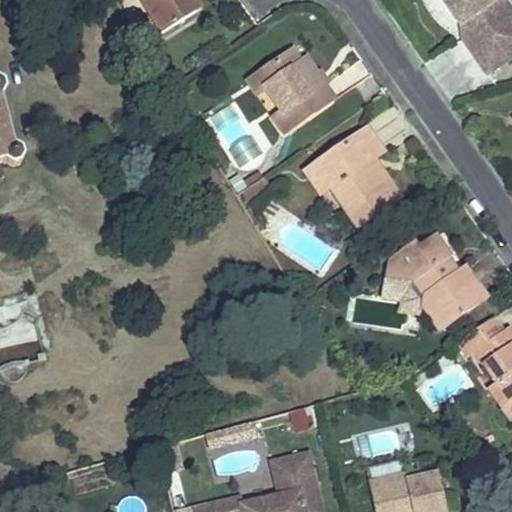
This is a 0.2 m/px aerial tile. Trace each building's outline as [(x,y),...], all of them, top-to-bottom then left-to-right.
[(142,0),(164,33),(199,11),(191,0),(142,0)] [(199,0),(191,0),(199,11),(205,8),(199,0)] [(438,0),(459,31),(461,43),(487,80),(511,62),(511,10),(505,0),(438,0)] [(273,85),(266,90),(283,114),(275,119),(285,134),(336,100),(325,85),(322,87),(315,78),(319,75),(308,59),(302,63),(294,51),(264,72),(273,85)] [(250,81),(259,95),(266,90),(273,85),(264,72),(250,81)] [(322,87),(325,85),(327,83),(321,74),(319,75),(315,78),(322,87)] [(0,168),(3,168),(3,169),(10,173),(18,171),(22,163),(20,155),(13,151),(12,152),(0,108),(0,102),(0,103),(4,96),(2,88),(0,86),(0,168)] [(81,124),(131,123),(130,86),(81,87),(81,124)] [(386,151),(369,128),(320,163),(334,183),(331,186),(361,227),(394,203),(383,187),(392,181),(381,166),(375,171),(370,162),(376,158),(386,151)] [(375,171),(381,166),(376,158),(370,162),(375,171)] [(334,183),(320,163),(306,172),(321,193),(331,186),(334,183)] [(273,189),(265,177),(245,191),(253,202),(273,189)] [(383,187),(394,203),(403,197),(392,181),(383,187)] [(424,307),(441,331),(481,302),(487,297),(467,268),(460,273),(449,258),(451,257),(438,238),(420,251),(416,245),(397,258),(402,264),(399,279),(416,280),(426,295),(424,307)] [(391,263),(389,278),(399,279),(402,264),(397,258),(391,263)] [(18,321),(15,306),(0,309),(0,364),(44,355),(35,317),(18,321)] [(511,332),(509,329),(503,333),(492,319),(457,344),(468,358),(474,354),(496,384),(490,389),(503,408),(511,401),(511,332)] [(511,401),(503,408),(511,421),(511,401)] [(366,459),(410,447),(404,423),(360,434),(366,459)] [(310,451),(273,460),(279,486),(281,494),(243,503),(241,495),(209,503),(211,511),(307,511),(307,508),(322,505),(310,451)] [(370,481),(376,511),(448,511),(439,470),(408,477),(407,473),(371,481),(370,481)]
